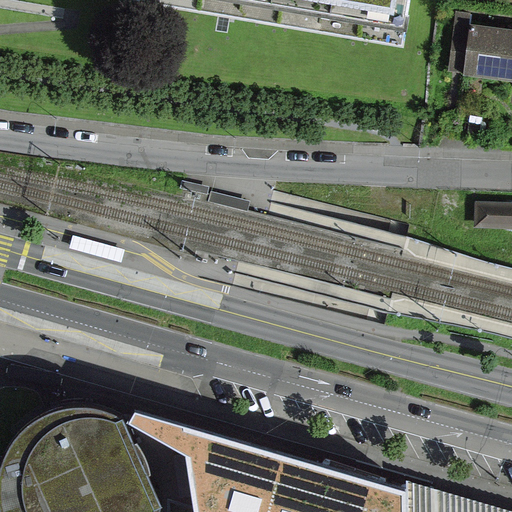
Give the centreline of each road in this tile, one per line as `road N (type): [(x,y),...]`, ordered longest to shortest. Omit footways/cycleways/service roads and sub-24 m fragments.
road 1 (primary): [(0,294),(511,436)]
road 2 (primary): [(511,388),(0,250)]
road 3 (residential): [(0,134),(186,158),(511,175)]
